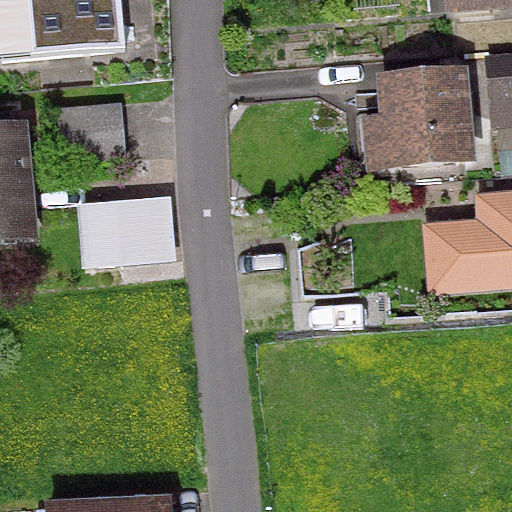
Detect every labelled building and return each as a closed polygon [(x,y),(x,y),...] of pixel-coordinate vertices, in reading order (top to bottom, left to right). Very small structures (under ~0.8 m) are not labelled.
[(0,0),(0,63),(119,52),(114,0),(0,0)] [(448,0),(449,10),(502,7),(502,0),(448,0)] [(511,61),(488,63),(492,127),(511,125),(511,61)] [(456,77),(381,83),(384,124),(366,126),(369,169),(462,161),(456,77)] [(58,111),(60,160),(122,158),(120,108),(58,111)] [(19,135),(0,136),(0,239),(27,237),(19,135)] [(511,199),(479,202),(481,229),(425,233),(430,293),(511,286),(511,199)] [(74,210),(78,271),(174,264),(170,203),(74,210)]
